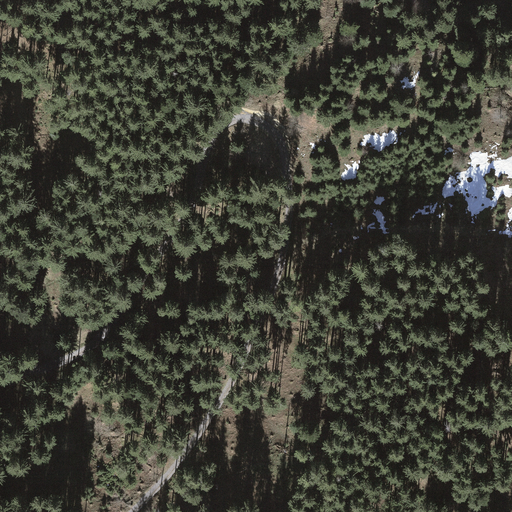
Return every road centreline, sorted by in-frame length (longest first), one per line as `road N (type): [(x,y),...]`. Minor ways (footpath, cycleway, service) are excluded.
road 1 (track): [(0,376),(55,363),(146,280),(192,204),(218,129),(240,119),(266,124),(284,150),(284,264),(242,375),(134,511)]
road 2 (track): [(55,363),(29,0)]
